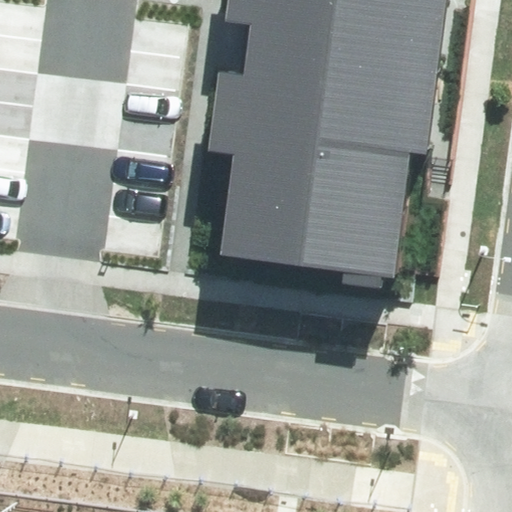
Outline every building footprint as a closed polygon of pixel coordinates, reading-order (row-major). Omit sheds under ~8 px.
[(245,140),(231,240),(401,263),(437,0),(236,0),(218,137),(245,140)] [(178,65),(148,63),(142,159),(172,161),(178,65)] [(0,449),(22,452),(36,335),(0,330),(0,449)] [(301,511),(318,353),(185,338),(166,511),(301,511)] [(152,357),(118,354),(107,459),(141,462),(152,357)]
